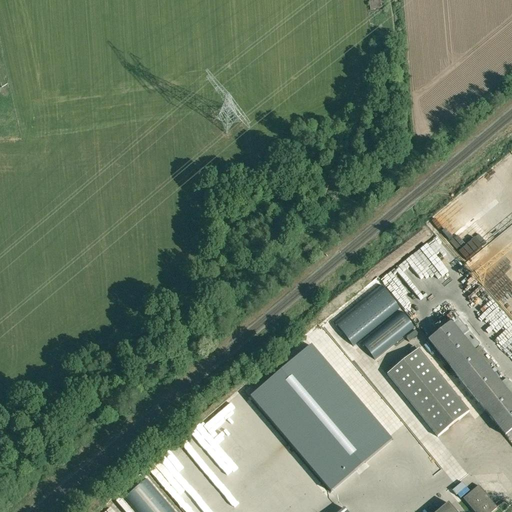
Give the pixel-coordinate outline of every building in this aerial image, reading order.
[(380,285),(333,323),(352,347),(399,309),(380,285)] [(431,289),(421,296),(425,302),(435,295),(431,289)] [(400,311),(360,343),(374,361),(414,329),(400,311)] [(456,319),(428,342),(505,436),(511,430),(511,385),(506,379),(500,384),(474,350),(480,345),(458,318),(456,319)] [(311,346),(250,397),(331,492),(391,441),(311,346)] [(418,350),(387,375),(438,437),(469,412),(418,350)] [(351,376),(358,383),(367,374),(360,367),(351,376)] [(213,414),(212,428),(215,434),(239,458),(242,462),(242,452),(250,448),(252,452),(260,447),(256,441),(262,435),(260,431),(254,425),(250,429),(245,423),(244,430),(239,430),(233,420),(228,415),(213,414)] [(445,454),(438,460),(442,464),(437,468),(452,487),(464,477),(445,454)] [(175,511),(147,479),(124,498),(135,511),(175,511)] [(456,496),(466,488),(461,483),(452,491),(456,496)] [(492,511),(497,508),(484,494),(477,486),(463,499),(473,511),(492,511)] [(281,496),(283,495),(280,488),(274,492),(282,506),(285,504),(281,496)] [(318,493),(317,494),(313,488),(307,492),(314,504),(322,499),(318,493)] [(289,495),(299,511),(315,511),(304,493),(295,499),(291,493),(289,495)]
